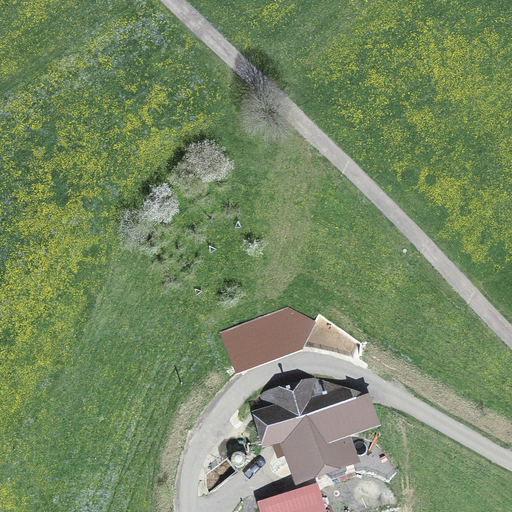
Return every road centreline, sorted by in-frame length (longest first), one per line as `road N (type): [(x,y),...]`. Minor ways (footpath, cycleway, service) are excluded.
road 1 (unclassified): [(511,341),(300,120),(170,0)]
road 2 (unclassified): [(190,511),(193,460),(220,409),(240,386),(288,364),(369,381),(511,462)]
